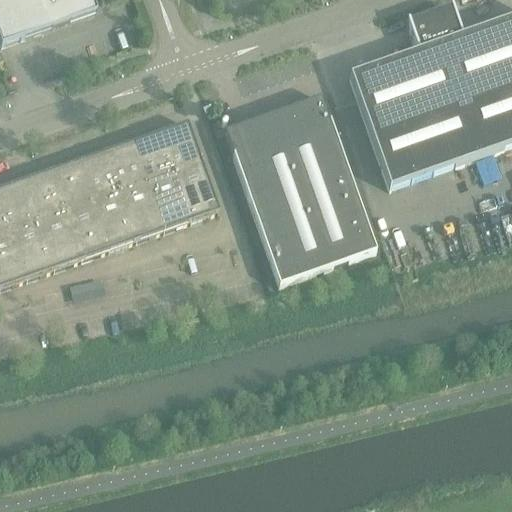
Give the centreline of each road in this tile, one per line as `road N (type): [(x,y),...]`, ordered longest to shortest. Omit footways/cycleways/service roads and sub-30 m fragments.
road 1 (unclassified): [(182,68),(377,0)]
road 2 (unclassified): [(0,132),(182,68)]
